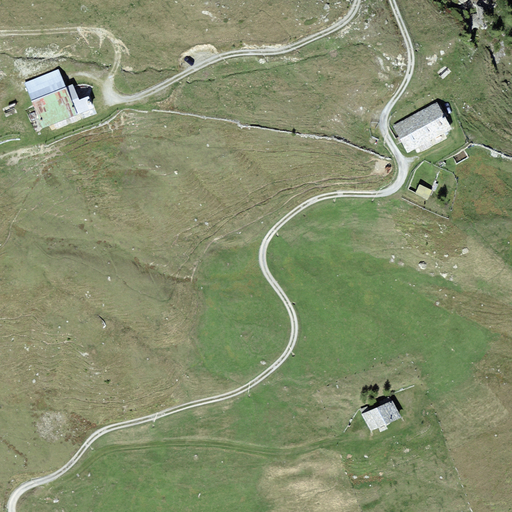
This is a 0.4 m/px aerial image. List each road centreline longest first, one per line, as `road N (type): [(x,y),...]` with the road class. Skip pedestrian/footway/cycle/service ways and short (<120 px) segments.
road 1 (track): [(13,511),(13,498),(55,473),(94,433),(226,394),(269,366),(295,325),(261,259),(283,218),(318,196),(389,192),(401,167),(382,128),(410,70),(393,0)]
road 2 (track): [(347,0),(333,19),(209,54),(139,99),(120,102),(111,86),(118,54),(105,32),(0,31)]
